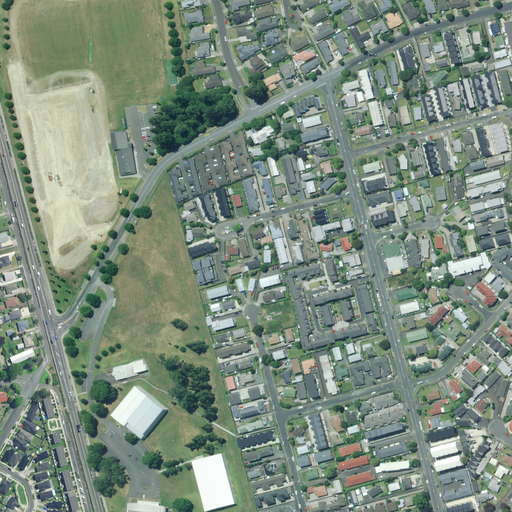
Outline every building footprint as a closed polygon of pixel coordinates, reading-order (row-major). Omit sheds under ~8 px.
[(187,0),(188,1),(183,1),(184,8),(188,8),(188,5),(195,4),(195,7),(202,6),(201,0),(199,0),(187,0)] [(230,0),(231,3),(230,3),(231,6),(233,6),(234,11),(240,10),(239,7),(251,4),(249,0),(230,0)] [(304,0),(306,4),(301,6),(304,11),(321,3),(319,0),(304,0)] [(343,0),(341,2),(340,0),(336,0),(333,2),(334,4),(331,5),(333,9),(332,9),(334,13),(351,4),(348,0),(343,0)] [(393,8),(389,0),(381,0),(385,6),(380,8),(383,13),(393,8)] [(425,4),(426,4),(427,8),(426,9),(428,14),(432,13),(432,14),(437,13),(433,0),(431,0),(430,0),(429,0),(425,0),(424,0),(425,4)] [(437,0),(437,1),(438,0),(439,5),(438,6),(440,11),(444,10),(444,11),(449,10),(446,0),(437,0)] [(466,2),(465,0),(460,0),(450,3),(452,9),(456,8),(457,9),(470,6),(469,1),(466,2)] [(367,5),(365,1),(359,4),(367,21),(370,19),(371,21),(380,16),(373,2),(367,5)] [(414,10),(410,3),(403,7),(410,21),(418,17),(417,16),(421,14),(418,7),(414,10)] [(265,7),(265,9),(264,9),(264,8),(260,9),(260,11),(256,12),(257,19),(275,14),(273,7),(272,7),(272,5),(265,7)] [(325,9),(320,12),(313,16),(314,17),(310,19),(312,25),(328,17),(325,9)] [(204,17),(203,10),(198,11),(198,12),(190,14),(190,13),(186,13),(187,22),(189,21),(189,23),(199,22),(199,23),(206,22),(205,16),(204,17)] [(351,13),(350,11),(343,14),(345,18),(343,19),(345,23),(346,23),(348,27),(362,20),(359,14),(354,17),(352,13),(351,13)] [(253,18),(252,12),(246,13),(241,14),(240,13),(234,14),(235,21),(239,20),(240,23),(247,21),(246,19),(253,18)] [(388,24),(391,30),(397,26),(397,27),(401,25),(401,24),(403,23),(399,15),(395,17),(393,13),(386,16),(390,23),(388,24)] [(261,26),(258,27),(259,32),(280,26),(279,20),(273,21),(272,17),(260,21),(261,26)] [(376,26),(375,24),(370,26),(375,36),(380,33),(379,32),(380,32),(380,31),(383,30),(384,33),(389,31),(384,20),(379,22),(380,24),(376,26)] [(491,25),(494,37),(499,35),(498,33),(501,32),(498,23),(491,25)] [(328,28),(326,27),(324,24),(320,27),(321,30),(320,34),(315,36),(318,42),(336,32),(332,26),(328,28)] [(205,31),(204,27),(193,29),(194,36),(191,36),(192,42),(211,39),(210,33),(204,34),(204,31),(205,31)] [(248,30),(247,27),(238,29),(239,37),(247,35),(248,39),(251,39),(251,40),(258,39),(257,32),(252,33),(252,29),(248,30)] [(361,35),(357,27),(350,31),(355,42),(360,50),(366,47),(363,42),(371,38),(368,32),(361,35)] [(278,37),(275,30),(268,33),(269,35),(267,36),(268,38),(265,39),(267,42),(264,43),(266,47),(272,45),(273,46),(281,43),(278,37)] [(347,37),(344,32),(337,36),(339,40),(338,40),(342,49),(341,50),(344,56),(349,53),(347,48),(349,47),(344,39),(347,37)] [(473,33),(475,45),(481,44),(481,46),(484,45),(483,41),(482,41),(480,32),(473,33)] [(471,45),(469,34),(461,36),(462,40),(460,41),(463,49),(462,50),(464,57),(466,62),(475,59),(474,53),(469,55),(467,46),(471,45)] [(292,44),(296,51),(310,44),(306,36),(292,44)] [(506,47),(503,36),(497,38),(500,49),(506,47)] [(330,46),(327,41),(320,45),(329,63),(334,60),(332,55),(333,55),(329,47),(330,46)] [(447,55),(446,50),(443,42),(439,44),(439,45),(434,47),(436,53),(441,52),(442,56),(447,55)] [(459,54),(456,42),(450,44),(452,55),(459,54)] [(202,46),(202,51),(199,51),(199,52),(198,52),(198,56),(200,56),(200,58),(206,57),(206,55),(207,55),(208,57),(212,56),(211,43),(206,43),(206,46),(202,46)] [(287,47),(284,43),(275,48),(277,54),(269,58),(272,65),(285,58),(285,57),(290,55),(287,50),(286,51),(284,49),(287,47)] [(431,56),(428,43),(421,45),(424,58),(431,56)] [(244,60),(256,54),(256,53),(261,50),(258,44),(252,48),(250,44),(246,47),(244,44),(239,48),(242,54),(241,55),(244,60)] [(301,59),(304,60),(305,62),(317,56),(314,51),(308,54),(306,50),(293,57),(296,62),(301,59)] [(508,56),(507,50),(495,53),(497,59),(508,56)] [(414,62),(412,52),(400,56),(402,65),(414,62)] [(261,59),(258,56),(251,61),(255,68),(250,71),(254,77),(261,72),(261,71),(267,67),(262,58),(261,59)] [(318,58),(302,66),(306,74),(311,72),(310,70),(321,64),(318,58)] [(511,65),(510,59),(495,63),(496,69),(511,65)] [(449,66),(447,60),(439,62),(440,68),(449,66)] [(200,63),(197,63),(198,66),(196,66),(196,69),(193,70),(194,76),(217,72),(216,66),(205,68),(204,61),(200,61),(200,63)] [(399,84),(395,61),(389,62),(393,85),(399,84)] [(295,73),(292,68),(294,67),(292,63),(288,65),(286,62),(278,66),(287,83),(292,80),(290,76),(295,73)] [(485,71),(483,64),(472,66),(474,74),(485,71)] [(368,70),(361,72),(365,84),(372,82),(368,70)] [(511,94),(511,87),(507,70),(500,71),(506,96),(511,94)] [(278,71),(264,78),(270,89),(276,86),(273,81),(281,77),(278,71)] [(380,88),(385,87),(385,85),(386,85),(385,77),(383,71),(376,73),(377,76),(375,76),(376,80),(378,80),(380,88)] [(443,74),(441,72),(433,80),(438,85),(448,74),(445,72),(443,74)] [(206,83),(206,87),(204,87),(205,89),(207,89),(223,86),(220,74),(211,76),(211,80),(209,81),(209,83),(206,83)] [(421,90),(417,76),(409,78),(411,83),(408,84),(411,94),(414,93),(414,92),(421,90)] [(346,94),(350,93),(349,90),(361,87),(359,80),(345,84),(346,89),(345,89),(346,94)] [(501,98),(495,80),(489,82),(490,87),(495,100),(501,98)] [(448,86),(450,92),(454,91),(456,97),(461,95),(458,83),(448,86)] [(435,87),(429,89),(428,89),(430,97),(435,96),(434,92),(440,91),(439,86),(435,87)] [(485,93),(484,90),(480,91),(481,94),(479,95),(482,104),(489,102),(486,93),(485,93)] [(351,96),(346,97),(347,104),(348,103),(349,108),(357,106),(355,95),(357,94),(357,91),(350,93),(351,96)] [(475,106),(471,92),(464,95),(469,108),(475,106)] [(449,106),(446,95),(437,97),(439,104),(440,104),(441,108),(449,106)] [(461,102),(458,97),(455,97),(452,99),(455,104),(454,110),(461,110),(461,103),(461,102)] [(385,102),(386,106),(387,106),(387,109),(394,107),(392,100),(385,102)] [(379,106),(378,101),(370,103),(376,127),(384,125),(380,110),(379,106)] [(429,104),(429,102),(425,103),(429,118),(436,117),(433,104),(429,104)] [(412,123),(407,106),(399,108),(402,118),(401,118),(404,125),(412,123)] [(423,119),(421,107),(414,109),(416,120),(423,119)] [(292,109),(284,114),(287,120),(295,115),(292,109)] [(365,122),(363,113),(350,116),(353,125),(365,122)] [(398,122),(396,114),(390,115),(391,122),(391,126),(397,127),(398,122)] [(306,129),(324,124),(322,115),(303,120),(306,129)] [(293,123),(285,125),(287,132),(295,130),(293,123)] [(276,131),(273,125),(268,127),(267,126),(263,128),(264,130),(255,134),(253,130),(247,132),(249,138),(252,136),(255,145),(260,143),(260,144),(268,140),(267,138),(272,135),(271,133),(276,131)] [(374,133),(372,126),(356,129),(357,137),(374,133)] [(324,133),(322,129),(315,131),(318,142),(327,139),(325,133),(324,133)] [(501,134),(500,130),(493,132),(495,143),(498,142),(499,148),(505,147),(503,134),(501,134)] [(137,173),(132,147),(129,148),(127,131),(113,134),(116,150),(117,150),(122,176),(137,173)] [(475,143),(472,132),(463,135),(466,146),(475,143)] [(249,154),(244,133),(239,134),(240,138),(235,139),(237,146),(241,145),(243,152),(243,155),(241,155),(242,157),(240,157),(242,165),(243,165),(244,167),(247,166),(248,171),(244,172),(245,177),(254,175),(251,162),(250,160),(248,161),(247,159),(250,158),(249,154)] [(492,149),(488,133),(481,134),(481,135),(480,135),(481,142),(482,141),(485,151),(492,149)] [(285,146),(284,141),(283,139),(277,141),(280,151),(286,150),(285,146)] [(460,139),(454,141),(455,146),(455,152),(462,152),(462,145),(460,139)] [(242,179),(241,175),(237,176),(237,175),(236,175),(234,168),(238,167),(236,161),(232,162),(229,153),(231,153),(230,151),(233,150),(232,144),(231,144),(230,142),(222,145),(224,154),(225,154),(227,163),(226,163),(228,171),(229,171),(230,174),(229,175),(231,180),(232,180),(232,183),(236,182),(236,181),(242,179)] [(449,153),(447,143),(440,145),(441,149),(440,149),(442,159),(446,158),(445,154),(449,153)] [(221,180),(219,181),(220,185),(222,185),(222,186),(230,184),(219,145),(214,146),(215,149),(214,149),(214,150),(214,151),(211,151),(212,158),(217,157),(219,166),(215,168),(217,174),(221,173),(222,179),(220,179),(221,180)] [(329,149),(324,150),(324,146),(321,147),(321,145),(317,146),(317,148),(311,150),(312,154),(315,154),(316,156),(319,155),(319,157),(330,155),(329,149)] [(415,152),(414,147),(409,148),(411,158),(413,157),(415,167),(421,165),(418,151),(415,152)] [(431,149),(430,147),(426,148),(429,161),(436,159),(434,148),(431,149)] [(478,158),(475,147),(467,149),(470,160),(478,158)] [(265,155),(264,148),(251,149),(252,153),(254,153),(254,156),(265,155)] [(305,151),(305,149),(295,152),(297,157),(309,154),(308,151),(305,151)] [(208,163),(206,154),(201,156),(200,155),(196,156),(198,167),(199,166),(201,174),(203,182),(203,181),(204,185),(205,190),(205,189),(206,192),(216,190),(216,189),(217,189),(216,185),(213,186),(212,185),(210,186),(209,179),(212,178),(211,172),(207,173),(205,164),(208,163)] [(408,161),(405,155),(399,158),(402,163),(402,170),(408,169),(408,161)] [(270,168),(277,166),(275,156),(268,158),(270,168)] [(503,156),(487,160),(489,168),(505,164),(503,156)] [(193,197),(204,194),(197,169),(194,158),(188,160),(189,164),(185,165),(186,171),(191,170),(193,178),(188,179),(190,185),(194,184),(196,192),(192,193),(193,197)] [(296,176),(291,158),(283,160),(289,184),(297,182),(296,180),(298,180),(297,176),(296,176)] [(306,170),(303,158),(299,159),(300,162),(297,162),(300,172),(306,170)] [(393,158),(386,160),(390,176),(398,174),(393,158)] [(265,167),(263,160),(254,163),(256,169),(260,168),(262,178),(269,176),(266,166),(265,167)] [(486,168),(484,161),(472,164),(474,171),(486,168)] [(334,172),(331,162),(321,164),(322,169),(325,168),(326,174),(334,172)] [(382,169),(380,162),(364,166),(366,173),(382,169)] [(457,170),(455,164),(446,167),(447,173),(457,170)] [(277,166),(270,168),(273,177),(280,175),(277,166)] [(182,192),(186,190),(185,184),(180,185),(178,178),(184,176),(183,175),(181,168),(169,172),(170,177),(172,177),(177,196),(176,197),(178,203),(184,201),(184,200),(188,199),(188,198),(189,198),(188,194),(185,195),(185,194),(183,194),(182,192)] [(502,178),(500,170),(473,178),(466,180),(467,184),(475,182),(475,185),(502,178)] [(424,177),(423,171),(415,174),(415,172),(411,173),(413,180),(424,177)] [(313,176),(312,172),(302,175),(303,181),(315,178),(314,175),(313,176)] [(388,188),(384,173),(379,174),(381,183),(380,183),(382,190),(388,188)] [(465,197),(461,174),(454,176),(457,198),(465,197)] [(332,179),(330,176),(319,186),(322,190),(324,188),(327,191),(338,181),(335,177),(332,179)] [(254,183),(253,178),(244,180),(245,185),(244,185),(246,192),(247,192),(249,201),(248,201),(251,211),(254,210),(254,212),(260,210),(259,207),(260,206),(259,201),(257,201),(256,199),(258,198),(256,189),(254,190),(252,183),(254,183)] [(276,203),(270,179),(263,181),(267,197),(269,197),(270,199),(266,200),(268,205),(276,203)] [(376,190),(373,179),(370,180),(370,181),(367,182),(370,192),(376,190)] [(430,186),(428,179),(419,182),(420,186),(423,185),(424,188),(430,186)] [(317,192),(314,181),(307,183),(309,194),(317,192)] [(300,191),(299,184),(298,182),(294,183),(295,185),(290,186),(292,195),(297,194),(296,191),(300,191)] [(503,183),(502,182),(487,186),(484,187),(483,187),(468,191),(469,193),(467,194),(468,198),(474,197),(474,198),(482,196),(481,194),(493,191),(493,193),(501,191),(500,189),(506,188),(505,183),(503,183)] [(282,191),(281,186),(275,187),(278,199),(283,198),(282,196),(287,194),(286,190),(282,191)] [(447,200),(445,187),(436,188),(438,201),(447,200)] [(404,200),(402,190),(394,192),(396,202),(404,200)] [(372,196),(371,195),(367,196),(367,197),(366,197),(368,206),(371,206),(372,207),(381,205),(381,203),(387,202),(387,203),(392,202),(389,192),(372,196)] [(428,194),(423,197),(426,203),(426,208),(433,207),(432,201),(428,194)] [(243,206),(241,195),(233,197),(234,201),(235,200),(237,207),(243,206)] [(420,203),(414,197),(409,202),(414,206),(415,212),(422,210),(420,203)] [(504,199),(502,199),(502,198),(485,203),(485,202),(470,207),(472,213),(490,208),(491,208),(505,204),(504,199)] [(189,211),(196,208),(195,204),(197,203),(195,199),(190,201),(191,202),(185,205),(187,210),(184,212),(185,215),(182,216),(184,221),(187,220),(186,218),(188,217),(190,223),(199,219),(197,213),(191,215),(189,211)] [(232,212),(230,202),(226,204),(226,206),(220,208),(222,215),(232,212)] [(214,220),(214,203),(205,203),(205,208),(206,208),(206,220),(214,220)] [(410,210),(407,203),(397,206),(399,213),(401,218),(408,215),(406,212),(410,210)] [(345,217),(342,206),(338,207),(338,210),(335,211),(334,209),(330,210),(333,219),(340,217),(340,218),(345,217)] [(466,216),(458,206),(451,212),(460,222),(466,216)] [(505,217),(503,209),(473,217),(474,221),(476,221),(476,223),(488,220),(487,219),(495,217),(495,216),(497,215),(498,218),(505,217)] [(396,218),(394,211),(377,216),(378,223),(384,221),(385,222),(391,221),(391,219),(396,218)] [(329,222),(326,212),(323,213),(317,214),(319,222),(324,221),(325,223),(329,222)] [(353,219),(345,221),(343,221),(343,225),(346,225),(347,232),(355,230),(353,219)] [(312,243),(311,236),(310,232),(308,225),(305,225),(304,220),(299,221),(303,238),(304,238),(307,247),(306,247),(308,255),(310,261),(318,259),(317,258),(320,257),(319,252),(314,253),(311,243),(312,243)] [(299,237),(295,221),(291,222),(291,225),(292,230),(289,231),(291,239),(299,237)] [(343,227),(342,222),(325,226),(326,231),(343,227)] [(507,229),(505,222),(494,225),(496,232),(507,229)] [(274,228),(273,225),(270,226),(271,230),(272,229),(274,239),(284,237),(282,231),(280,231),(279,229),(277,230),(277,228),(274,228)] [(325,229),(324,226),(315,228),(316,232),(318,238),(317,238),(319,243),(328,240),(326,233),(325,234),(324,229),(325,229)] [(490,230),(489,226),(477,229),(479,237),(491,234),(490,230)] [(188,231),(188,239),(194,239),(194,237),(205,237),(205,229),(195,228),(195,232),(188,231)] [(267,235),(264,228),(253,233),(256,240),(267,235)] [(7,232),(0,233),(0,242),(9,240),(7,232)] [(460,239),(458,233),(451,235),(452,239),(450,239),(452,247),(454,246),(457,257),(464,256),(461,245),(459,245),(458,239),(460,239)] [(511,243),(508,234),(496,237),(498,246),(511,243)] [(443,245),(443,236),(436,237),(436,249),(443,248),(443,252),(446,252),(446,253),(448,253),(448,249),(446,249),(445,244),(443,245)] [(478,251),(474,236),(466,238),(470,253),(478,251)] [(349,237),(342,239),(343,244),(342,245),(343,247),(344,247),(345,251),(352,249),(351,248),(353,247),(352,243),(350,243),(349,237)] [(287,255),(283,238),(275,240),(281,264),(291,262),(290,255),(287,255)] [(495,247),(492,238),(480,241),(483,250),(495,247)] [(250,256),(245,239),(239,241),(243,258),(250,256)] [(411,265),(411,267),(419,268),(419,267),(421,267),(422,261),(420,261),(421,254),(418,254),(418,248),(416,248),(416,244),(415,244),(416,241),(410,240),(410,241),(405,241),(405,246),(409,247),(409,250),(407,249),(406,253),(411,254),(411,256),(409,256),(408,259),(411,260),(410,264),(411,265)] [(429,248),(431,248),(431,245),(430,245),(430,240),(422,240),(421,244),(423,244),(422,256),(425,256),(425,258),(429,258),(429,248)] [(398,241),(381,245),(388,272),(405,268),(398,241)] [(211,250),(209,244),(204,246),(204,244),(196,247),(198,254),(211,250)] [(321,244),(321,250),(327,251),(327,252),(330,252),(330,251),(333,251),(334,244),(321,244)] [(231,255),(239,255),(239,248),(233,248),(233,246),(228,246),(228,256),(225,256),(225,261),(231,261),(231,255)] [(306,262),(301,246),(293,248),(295,254),(294,254),(296,261),(297,264),(306,262)] [(495,260),(492,263),(494,265),(493,266),(494,267),(498,271),(499,269),(503,273),(502,274),(511,282),(511,280),(511,271),(503,264),(502,265),(500,263),(501,261),(503,262),(509,255),(511,257),(511,255),(511,250),(511,252),(508,249),(505,246),(501,251),(499,249),(491,257),(495,260)] [(489,263),(486,252),(482,253),(482,256),(454,264),(453,261),(448,262),(450,267),(448,267),(451,280),(456,278),(455,276),(487,268),(488,270),(492,266),(491,263),(489,263)] [(351,267),(362,264),(360,254),(343,258),(345,263),(350,262),(351,267)] [(197,270),(199,276),(200,278),(198,278),(200,286),(205,285),(210,283),(220,280),(219,276),(213,257),(203,260),(193,263),(195,271),(197,270)] [(0,260),(2,267),(10,265),(8,258),(0,260)] [(335,265),(333,259),(327,261),(333,282),(338,281),(340,281),(336,264),(335,265)] [(245,267),(247,272),(261,266),(259,260),(248,264),(248,266),(245,267)] [(442,264),(443,266),(435,268),(431,269),(434,281),(440,280),(439,279),(446,277),(445,274),(447,273),(445,266),(446,265),(446,263),(442,264)] [(247,272),(245,267),(242,268),(241,265),(234,267),(234,266),(231,267),(231,268),(229,269),(232,276),(243,272),(243,273),(247,272)] [(312,278),(311,276),(316,275),(317,277),(319,277),(319,274),(322,273),(322,270),(323,270),(321,265),(298,271),(300,276),(300,277),(301,277),(302,279),(306,278),(307,277),(308,279),(312,278)] [(363,268),(349,271),(351,277),(365,273),(363,268)] [(10,269),(0,271),(3,281),(8,279),(8,277),(12,276),(10,269)] [(295,300),(302,299),(302,296),(304,296),(302,290),(299,291),(299,289),(302,288),(302,285),(299,285),(299,284),(297,285),(295,277),(298,276),(297,271),(290,273),(291,277),(288,278),(290,285),(291,284),(295,301),(295,300)] [(494,275),(491,273),(485,279),(490,284),(497,277),(494,274),(494,275)] [(283,283),(281,275),(262,280),(264,288),(283,283)] [(404,279),(403,275),(394,277),(395,281),(396,280),(398,288),(405,286),(403,279),(404,279)] [(419,283),(418,275),(413,276),(414,279),(411,280),(412,285),(419,283)] [(504,283),(499,278),(492,286),(500,293),(504,288),(502,285),(504,283)] [(246,290),(242,279),(237,281),(241,292),(246,290)] [(257,280),(251,279),(249,290),(254,292),(257,280)] [(490,307),(492,304),(493,306),(499,299),(496,297),(497,296),(494,294),(495,293),(483,282),(479,287),(481,289),(480,290),(488,298),(484,302),(490,307)] [(12,293),(11,290),(18,288),(16,283),(3,286),(5,292),(6,292),(7,295),(12,293)] [(368,313),(375,312),(368,284),(360,287),(360,289),(359,290),(360,295),(361,295),(363,303),(365,303),(365,306),(363,306),(364,309),(365,308),(365,309),(366,309),(367,310),(365,311),(366,314),(368,313)] [(231,294),(229,286),(209,291),(211,299),(231,294)] [(418,296),(416,288),(396,293),(398,301),(418,296)] [(430,289),(430,294),(434,305),(440,301),(436,293),(437,289),(430,289)] [(349,297),(354,296),(352,290),(347,291),(337,294),(324,297),(313,300),(315,306),(326,303),(339,300),(349,297)] [(276,300),(273,292),(270,292),(271,295),(264,296),(266,303),(276,300)] [(19,304),(17,296),(5,299),(7,307),(19,304)] [(302,299),(295,300),(303,331),(302,332),(304,340),(303,340),(305,346),(307,345),(308,351),(316,348),(315,343),(313,343),(312,338),(310,339),(309,336),(311,336),(310,333),(313,333),(312,329),(310,330),(309,329),(312,328),(312,324),(309,325),(308,324),(311,323),(310,320),(307,321),(307,319),(310,318),(309,312),(306,313),(306,311),(308,310),(307,303),(304,304),(303,302),(306,301),(305,298),(302,299)] [(236,308),(234,301),(224,303),(225,310),(236,308)] [(353,311),(351,312),(350,309),(353,308),(351,302),(348,302),(348,301),(339,303),(344,322),(353,319),(353,318),(355,317),(353,311)] [(420,310),(418,302),(400,306),(403,315),(420,310)] [(222,310),(221,303),(212,306),(213,312),(222,310)] [(282,309),(278,304),(270,308),(268,309),(271,315),(282,309)] [(323,309),(320,310),(322,317),(325,316),(325,318),(323,319),(325,326),(327,325),(328,326),(335,324),(330,305),(323,307),(323,309)] [(450,310),(445,305),(431,321),(436,325),(450,310)] [(461,307),(454,311),(457,317),(464,323),(469,318),(463,313),(464,312),(461,307)] [(20,310),(9,313),(11,320),(22,317),(20,310)] [(373,334),(380,333),(379,330),(380,330),(375,312),(368,313),(370,320),(373,334)] [(291,319),(290,315),(283,317),(285,326),(291,324),(290,319),(291,319)] [(453,320),(449,316),(445,320),(448,322),(447,323),(449,325),(453,320)] [(416,327),(413,317),(404,319),(405,324),(408,323),(410,329),(416,327)] [(236,325),(234,318),(221,322),(221,321),(214,323),(216,331),(236,325)] [(29,327),(28,320),(17,322),(19,332),(25,331),(24,328),(29,327)] [(274,330),(272,322),(266,324),(267,332),(274,330)] [(333,335),(335,341),(341,339),(341,340),(351,337),(352,339),(370,334),(368,327),(367,327),(366,325),(355,327),(356,329),(353,330),(353,328),(349,329),(350,330),(345,331),(339,333),(340,335),(338,335),(337,334),(333,335)] [(496,334),(499,331),(500,332),(497,335),(501,338),(504,335),(508,339),(506,341),(511,347),(511,345),(511,338),(510,337),(511,335),(511,332),(503,325),(501,328),(499,326),(494,332),(496,334)] [(455,328),(454,327),(450,331),(448,329),(445,333),(456,341),(458,338),(457,337),(460,334),(459,333),(460,331),(456,327),(455,328)] [(245,328),(234,332),(232,332),(233,336),(235,335),(237,339),(247,336),(245,328)] [(435,341),(440,346),(446,339),(442,335),(444,333),(438,328),(433,333),(438,338),(435,341)] [(295,340),(293,329),(286,331),(289,342),(295,340)] [(429,338),(427,329),(407,334),(410,343),(429,338)] [(229,341),(227,334),(217,336),(219,344),(214,345),(215,348),(223,346),(222,343),(229,341)] [(280,337),(279,334),(273,335),(274,338),(269,339),(271,345),(285,341),(283,336),(280,337)] [(315,343),(316,348),(336,343),(335,341),(333,335),(333,334),(330,335),(331,337),(328,338),(328,336),(321,338),(322,340),(321,340),(320,337),(316,338),(317,341),(315,342),(315,343)] [(33,345),(35,345),(33,341),(32,341),(30,336),(23,338),(26,347),(33,345)] [(499,343),(496,338),(489,341),(495,352),(508,345),(503,341),(499,343)] [(245,351),(245,352),(250,351),(249,350),(251,350),(249,343),(218,351),(220,358),(222,357),(223,358),(231,356),(230,355),(235,354),(235,355),(243,353),(243,352),(245,351)] [(347,348),(347,350),(348,349),(350,355),(356,353),(353,344),(347,345),(348,348),(347,348)] [(363,349),(365,356),(375,354),(374,349),(372,349),(371,345),(364,346),(365,349),(363,349)] [(430,352),(428,345),(417,348),(419,355),(430,352)] [(449,345),(439,356),(445,361),(455,349),(449,345)] [(343,359),(340,347),(333,349),(336,361),(343,359)] [(32,348),(10,358),(13,365),(35,355),(32,348)] [(288,358),(285,350),(275,353),(277,360),(288,358)] [(492,354),(487,350),(486,352),(485,351),(482,354),(480,353),(477,356),(488,366),(491,363),(487,360),(492,354)] [(361,353),(349,357),(351,363),(363,359),(361,353)] [(333,395),(338,394),(337,392),(338,392),(336,381),(333,382),(333,378),(334,378),(333,372),(329,357),(328,355),(320,357),(326,380),(328,380),(328,383),(327,383),(330,394),(333,393),(333,395)] [(390,374),(391,373),(387,358),(386,358),(386,356),(382,356),(383,358),(376,360),(375,359),(372,360),(372,362),(371,363),(372,367),(371,367),(374,379),(382,377),(380,367),(383,367),(385,377),(390,376),(390,374)] [(502,361),(498,357),(494,362),(498,366),(502,361)] [(147,371),(144,359),(114,367),(118,380),(147,371)] [(302,372),(299,359),(292,360),(295,374),(302,372)] [(312,367),(316,366),(315,363),(316,363),(315,359),(302,362),(306,375),(311,374),(309,369),(312,368),(312,367)] [(251,360),(240,363),(242,370),(253,367),(251,360)] [(482,366),(475,360),(471,365),(469,364),(467,367),(475,374),(482,366)] [(371,370),(368,361),(350,366),(353,375),(354,375),(355,380),(354,380),(356,386),(365,384),(363,378),(365,378),(363,371),(359,372),(358,371),(364,370),(364,372),(371,370)] [(509,365),(504,361),(498,367),(503,371),(502,372),(507,376),(511,370),(511,369),(508,366),(509,365)] [(227,374),(238,371),(235,362),(232,363),(232,365),(226,367),(227,374)] [(418,364),(412,366),(414,373),(419,372),(419,373),(434,369),(433,363),(418,367),(418,364)] [(341,370),(340,366),(337,366),(338,371),(337,371),(339,381),(343,380),(342,376),(349,375),(347,369),(341,370)] [(292,375),(291,370),(281,373),(282,378),(284,378),(286,383),(292,382),(290,376),(292,375)] [(480,382),(466,370),(463,374),(466,377),(463,380),(474,389),(480,382)] [(501,376),(496,371),(484,383),(486,385),(484,387),(488,390),(501,376)] [(488,376),(484,372),(478,378),(482,382),(488,376)] [(241,381),(242,385),(243,386),(245,385),(245,383),(254,381),(252,375),(247,376),(247,374),(240,376),(241,381)] [(236,389),(233,377),(226,379),(229,391),(236,389)] [(321,388),(318,378),(306,381),(308,388),(313,387),(314,390),(321,388)] [(454,379),(449,384),(453,388),(456,394),(463,391),(460,385),(454,379)] [(509,382),(502,380),(498,396),(504,398),(509,382)] [(308,398),(305,382),(298,384),(300,394),(299,394),(300,400),(308,398)] [(169,409),(139,385),(116,414),(146,438),(169,409)] [(476,404),(474,402),(476,400),(476,399),(480,395),(482,392),(483,393),(486,390),(481,385),(474,393),(467,400),(474,406),(476,404)] [(263,398),(260,387),(249,389),(252,400),(263,398)] [(292,388),(286,387),(285,396),(296,397),(297,391),(291,390),(292,388)] [(438,390),(433,391),(433,393),(434,394),(432,395),(431,393),(427,394),(429,401),(441,398),(438,390)] [(242,403),(240,392),(230,394),(232,405),(242,403)] [(396,399),(395,394),(390,395),(391,397),(389,398),(388,395),(374,399),(377,410),(382,409),(381,407),(383,406),(384,409),(389,407),(388,405),(389,405),(390,407),(394,405),(400,403),(398,399),(396,399)] [(488,403),(483,399),(476,408),(483,414),(486,411),(485,410),(488,406),(487,405),(488,403)] [(266,409),(264,402),(258,403),(259,407),(243,411),(244,413),(241,413),(239,405),(233,407),(236,418),(240,417),(240,419),(262,413),(262,414),(267,413),(266,409)] [(370,403),(361,405),(362,409),(361,409),(362,413),(363,413),(364,415),(369,414),(368,412),(372,410),(370,403)] [(442,409),(440,403),(434,405),(436,410),(431,411),(432,416),(445,412),(444,408),(442,409)] [(469,409),(465,404),(456,412),(460,417),(469,409)] [(396,410),(397,412),(395,413),(395,411),(390,412),(391,414),(391,417),(390,417),(389,415),(387,415),(386,413),(381,414),(383,419),(382,419),(381,417),(379,417),(378,415),(375,416),(373,417),(375,422),(374,422),(373,419),(370,419),(370,418),(365,419),(366,424),(365,424),(366,429),(371,428),(371,429),(375,428),(375,426),(379,425),(380,427),(384,426),(384,424),(387,423),(388,425),(392,423),(392,422),(396,421),(397,422),(400,421),(400,420),(404,419),(403,417),(405,416),(403,411),(402,411),(401,409),(396,410)] [(483,417),(474,409),(470,413),(479,421),(483,417)] [(27,428),(30,433),(41,425),(42,425),(54,417),(50,412),(27,428)] [(358,421),(356,412),(352,413),(353,416),(351,417),(350,412),(346,413),(348,424),(358,421)] [(342,419),(341,415),(336,416),(336,417),(331,419),(333,428),(335,428),(335,429),(337,429),(338,432),(345,430),(342,419)] [(439,416),(432,418),(433,425),(432,425),(433,429),(441,427),(439,416)] [(239,429),(240,434),(250,431),(250,432),(253,431),(253,430),(265,427),(265,426),(270,424),(268,417),(262,419),(262,421),(241,427),(241,428),(239,429)] [(318,426),(317,423),(310,424),(312,433),(322,431),(321,426),(318,426)] [(360,432),(359,425),(349,428),(350,435),(360,432)] [(298,443),(302,444),(303,444),(306,437),(303,436),(306,428),(301,426),(300,429),(298,428),(296,432),(295,431),(293,435),(298,437),(297,440),(299,441),(298,443)] [(392,437),(392,435),(393,435),(391,426),(379,429),(380,432),(379,433),(380,439),(382,438),(388,437),(388,438),(392,437)] [(466,428),(459,430),(467,456),(473,454),(466,428)] [(271,444),(268,432),(265,433),(265,435),(261,436),(253,437),(255,444),(265,442),(265,445),(271,444)] [(446,438),(445,433),(440,434),(440,436),(435,437),(437,444),(450,440),(449,437),(446,438)] [(8,456),(7,459),(12,462),(26,437),(20,434),(7,456),(8,456)] [(339,440),(338,435),(331,437),(334,446),(345,443),(344,439),(339,440)] [(377,442),(375,436),(370,438),(371,441),(369,441),(370,444),(377,442)] [(63,457),(59,438),(50,441),(54,459),(63,457)] [(330,446),(329,440),(314,444),(316,450),(330,446)] [(400,442),(401,444),(378,450),(380,459),(405,452),(405,455),(410,453),(407,440),(400,442)] [(312,446),(311,441),(307,443),(308,446),(298,448),(300,455),(311,452),(309,447),(312,446)] [(362,452),(360,443),(340,449),(343,457),(362,452)] [(492,450),(488,444),(478,451),(482,457),(492,450)] [(447,450),(439,452),(441,458),(453,455),(451,446),(446,447),(447,450)] [(274,454),(273,448),(248,454),(250,462),(262,459),(262,458),(274,454)] [(334,459),(332,450),(316,454),(319,463),(334,459)] [(238,504),(225,453),(199,460),(195,461),(208,511),(238,504)] [(371,455),(340,463),(342,471),(373,463),(371,455)] [(511,456),(511,458),(506,455),(503,461),(508,463),(507,465),(511,467),(511,456)] [(312,465),(310,456),(299,459),(302,468),(312,465)] [(488,460),(485,458),(478,471),(481,472),(488,460)] [(494,459),(492,458),(490,463),(496,467),(499,462),(494,459)] [(384,472),(402,470),(411,469),(411,461),(382,464),(383,466),(376,468),(377,473),(384,472)] [(451,466),(449,461),(445,462),(446,467),(442,468),(444,472),(455,469),(454,465),(451,466)] [(272,466),(271,464),(265,465),(267,475),(275,473),(273,466),(272,466)] [(69,490),(64,466),(56,468),(63,495),(71,493),(70,490),(69,490)] [(510,471),(501,466),(499,468),(498,467),(496,469),(498,470),(495,475),(502,479),(505,473),(508,475),(510,471)] [(10,481),(7,467),(0,468),(0,469),(3,482),(10,481)] [(314,472),(307,474),(309,480),(321,477),(318,469),(313,470),(314,472)] [(473,494),(467,469),(439,477),(440,482),(442,482),(443,485),(453,482),(452,479),(456,478),(457,481),(464,480),(466,487),(459,488),(460,492),(456,493),(455,490),(445,492),(446,496),(444,496),(445,502),(473,494)] [(261,476),(259,470),(255,471),(255,472),(249,473),(250,479),(261,476)] [(346,488),(373,480),(377,479),(376,475),(372,476),(370,472),(347,478),(349,483),(345,484),(346,488)] [(276,484),(277,487),(284,485),(283,482),(287,481),(285,474),(251,484),(254,493),(258,492),(257,489),(258,489),(258,488),(262,487),(263,491),(272,489),(271,485),(276,484)] [(412,488),(410,477),(402,480),(405,490),(412,488)] [(499,482),(493,479),(489,488),(498,493),(501,487),(498,485),(499,482)] [(343,492),(340,480),(334,482),(336,489),(332,489),(333,495),(343,492)] [(401,489),(399,482),(389,485),(391,492),(401,489)] [(384,491),(380,485),(369,491),(373,498),(384,491)] [(328,495),(325,486),(314,489),(313,487),(307,488),(309,494),(315,492),(316,495),(318,494),(318,497),(328,495)] [(38,497),(22,487),(17,495),(34,504),(38,497)] [(354,507),(359,505),(357,495),(361,494),(360,489),(348,492),(349,497),(351,496),(354,507)] [(279,496),(281,502),(286,500),(286,499),(291,498),(289,490),(256,498),(259,507),(263,506),(262,501),(266,499),(268,505),(277,503),(275,497),(279,496)] [(489,495),(488,490),(482,492),(483,494),(476,496),(478,502),(481,502),(481,503),(487,501),(487,500),(490,499),(493,497),(490,493),(489,495)] [(405,499),(407,507),(417,504),(414,496),(405,499)] [(332,510),(333,511),(348,508),(345,497),(338,499),(339,503),(331,505),(332,510)] [(167,511),(168,503),(130,501),(129,511),(167,511)] [(312,509),(313,511),(325,511),(332,510),(331,505),(327,505),(326,502),(320,503),(320,507),(312,509)] [(395,502),(387,504),(389,511),(398,510),(395,502)] [(467,506),(457,502),(454,510),(458,511),(458,510),(463,511),(463,510),(465,511),(467,506)]
